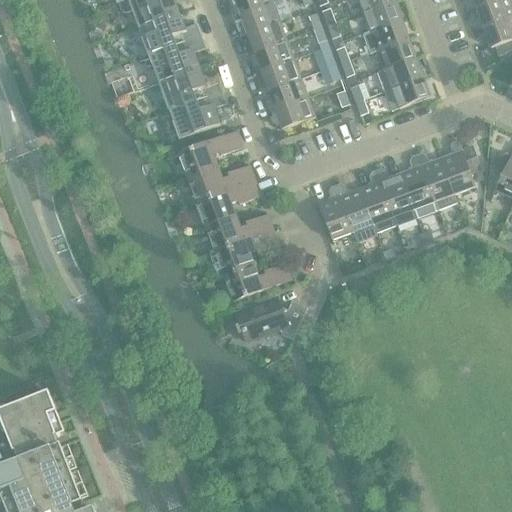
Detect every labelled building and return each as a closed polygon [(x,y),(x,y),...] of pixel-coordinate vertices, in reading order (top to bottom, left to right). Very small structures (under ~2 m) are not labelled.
[(133,11),(140,29),(178,15),(172,0),(135,0),(118,6),(122,16),(133,11)] [(232,0),(239,17),(283,0),(282,0),(232,0)] [(239,17),(246,36),(279,24),(290,20),(283,0),(239,17)] [(311,6),(309,0),(299,0),(303,9),(311,6)] [(356,0),(361,15),(395,3),(394,0),(356,0)] [(472,0),(476,11),(505,0),(472,0)] [(511,0),(505,0),(476,11),(483,30),(511,19),(511,0)] [(369,34),(402,22),(395,3),(361,15),(369,34)] [(322,15),(327,27),(335,24),(331,12),(322,15)] [(140,29),(150,57),(200,39),(196,26),(183,30),(178,15),(140,29)] [(308,21),(312,33),(320,30),(316,17),(308,21)] [(511,19),(483,30),(491,50),(511,42),(511,19)] [(370,56),(376,54),(409,41),(402,22),(369,34),(363,36),(370,56)] [(246,36),(253,55),(286,42),(279,24),(246,36)] [(341,38),(335,24),(327,27),(332,41),(335,40),(341,38)] [(326,44),(320,30),(312,33),(318,47),(326,44)] [(150,57),(160,85),(199,71),(192,54),(205,50),(200,39),(150,57)] [(376,54),(383,73),(416,60),(409,41),(376,54)] [(253,55),(260,74),(293,62),(286,42),(253,55)] [(336,52),(341,66),(350,63),(344,49),(336,52)] [(322,58),(327,71),(335,68),(330,55),(322,58)] [(377,75),(384,94),(390,92),(423,79),(416,60),(383,73),(377,75)] [(260,74),(267,93),(300,81),(293,62),(260,74)] [(354,76),(350,63),(341,66),(346,79),(354,76)] [(335,68),(327,71),(332,85),(335,83),(340,81),(335,68)] [(160,85),(170,113),(221,94),(216,81),(204,85),(199,71),(160,85)] [(390,92),(384,94),(391,114),(397,111),(431,99),(423,79),(390,92)] [(267,93),(274,113),(307,100),(300,81),(267,93)] [(350,90),(355,104),(364,101),(359,87),(350,90)] [(342,110),(349,107),(344,92),(336,95),(342,110)] [(225,106),(221,94),(170,113),(181,141),(219,126),(213,110),(225,106)] [(314,120),(307,100),(274,113),(281,132),(314,120)] [(368,114),(364,101),(355,104),(360,117),(368,114)] [(178,154),(188,180),(217,170),(212,156),(219,154),(220,157),(241,149),(235,133),(178,154)] [(453,157),(442,161),(455,197),(473,191),(474,194),(476,194),(458,143),(452,145),(450,150),(453,157)] [(499,153),(493,164),(505,170),(511,158),(499,153)] [(498,194),(511,200),(511,155),(511,158),(505,170),(493,196),(496,198),(498,194)] [(421,156),(417,157),(436,208),(438,213),(458,206),(455,197),(442,161),(428,166),(425,158),(421,156)] [(412,171),(400,176),(414,212),(431,206),(433,209),(436,208),(417,157),(412,159),(410,164),(412,171)] [(188,180),(197,204),(254,184),(249,169),(228,177),(229,180),(222,183),(217,170),(188,180)] [(380,170),(376,172),(395,223),(397,222),(395,219),(414,212),(400,176),(387,180),(385,173),(380,170)] [(372,186),(360,190),(373,227),(376,236),(397,228),(395,223),(376,172),(371,174),(369,178),(372,186)] [(197,204),(206,230),(235,219),(230,205),(237,203),(238,206),(260,199),(254,184),(197,204)] [(335,186),(335,187),(354,238),(356,237),(355,233),(373,227),(360,190),(347,195),(344,188),(339,185),(335,186)] [(351,239),(354,238),(335,187),(335,186),(330,188),(328,193),(331,201),(318,205),(331,242),(335,240),(350,235),(351,239)] [(206,230),(215,254),(273,233),(267,218),(246,225),(247,229),(240,231),(235,219),(206,230)] [(432,229),(421,233),(426,245),(436,241),(432,229)] [(221,273),(224,279),(254,268),(249,255),(256,252),(257,256),(278,248),(273,233),(215,254),(216,257),(210,259),(216,275),(221,273)] [(420,247),(426,245),(421,233),(416,235),(420,247)] [(393,249),(383,253),(386,262),(396,257),(393,249)] [(380,264),(386,262),(383,253),(376,256),(380,264)] [(258,280),(254,268),(224,279),(233,303),(291,282),(285,267),(264,274),(265,278),(258,280)] [(292,341),(306,309),(291,302),(284,318),(276,298),(235,314),(246,342),(279,330),(281,335),(292,341)] [(19,462),(0,469),(0,494),(6,511),(95,511),(92,511),(75,511),(73,508),(83,504),(61,446),(56,438),(65,435),(50,394),(6,411),(13,429),(5,431),(14,455),(19,462)]
